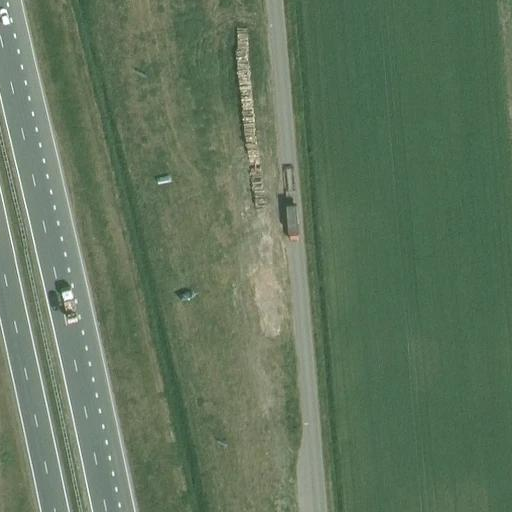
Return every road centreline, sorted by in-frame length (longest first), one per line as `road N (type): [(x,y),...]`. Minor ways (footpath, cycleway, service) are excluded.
road 1 (unclassified): [(321,511),(274,0)]
road 2 (trunk): [(105,511),(0,28)]
road 3 (trunk): [(0,255),(53,511)]
